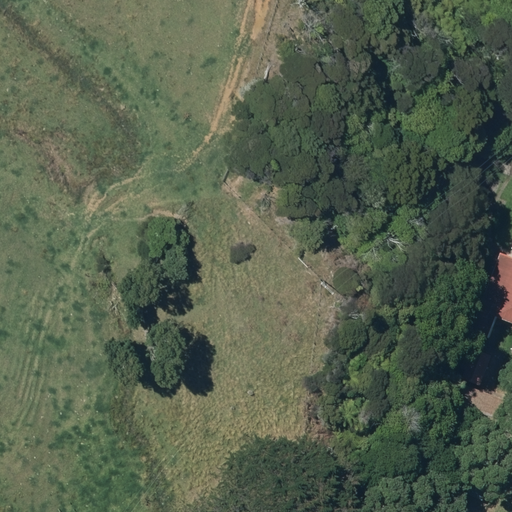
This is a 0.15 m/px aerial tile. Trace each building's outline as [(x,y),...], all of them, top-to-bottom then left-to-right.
[(511,175),(511,158),(502,156),(498,171),(511,175)] [(511,254),(510,256),(504,254),(483,310),(511,320),(511,254)] [(483,358),(492,334),(472,327),(463,351),(483,358)] [(508,398),(464,383),(451,421),(494,436),(508,398)] [(461,451),(447,484),(484,499),(497,466),(461,451)] [(468,511),(432,499),(427,511),(468,511)]
